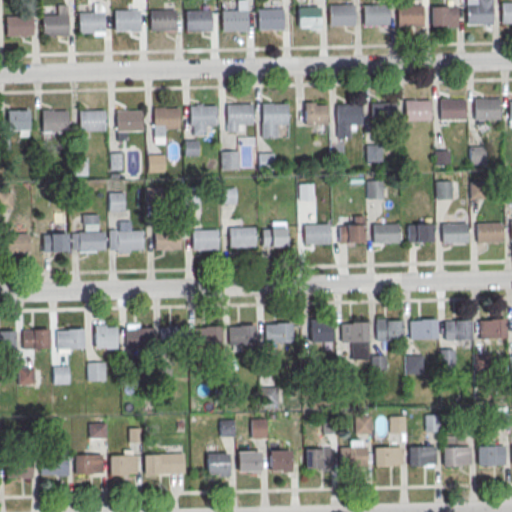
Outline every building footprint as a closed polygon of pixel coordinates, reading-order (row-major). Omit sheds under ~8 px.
[(500,2),(511,1),(511,22),(500,22),(500,2)] [(465,3),(492,3),(492,23),(466,24),(465,3)] [(328,4),(354,4),(355,24),(328,25),(328,4)] [(361,4),(387,4),(388,24),(362,25),(361,4)] [(397,5),(423,5),(423,25),(397,26),(397,5)] [(430,6),(456,5),(457,26),(430,26),(430,6)] [(298,8),(319,7),(319,30),(309,30),(309,28),(298,28),(298,8)] [(255,8),(282,8),(282,29),(256,29),(255,8)] [(113,10),(139,9),(140,30),(114,30),(113,10)] [(149,10),(175,9),(175,30),(149,30),(149,10)] [(184,10),(210,10),(210,30),(184,31),(184,10)] [(220,10),(246,10),(246,30),(220,31),(220,10)] [(77,12),(103,11),(103,32),(77,32),(77,12)] [(41,14),(67,14),(68,34),(41,35),(41,14)] [(4,15),(31,15),(31,35),(5,36),(4,15)] [(438,98),(464,98),(464,118),(438,119),(438,98)] [(472,98),(498,98),(498,118),(472,119),(472,98)] [(403,99),(429,99),(430,119),(403,120),(403,99)] [(303,102),(314,102),(314,105),(325,105),(326,125),(304,125),(303,102)] [(225,104),(252,103),(252,124),(226,124),(225,104)] [(261,104),(287,103),(287,125),(277,125),(277,138),(261,138),(261,104)] [(370,103),(397,103),(397,123),(371,123),(370,103)] [(188,105),(215,104),(215,125),(189,125),(188,105)] [(334,104),(361,104),(361,124),(335,125),(334,104)] [(152,108),(178,107),(179,128),(153,128),(152,108)] [(78,110),(104,109),(105,130),(79,130),(78,110)] [(115,110),(141,109),(142,130),(115,130),(115,110)] [(6,111),(27,110),(28,130),(7,131),(6,111)] [(41,110),(67,110),(68,130),(41,131),(41,110)] [(183,140),(199,140),(199,157),(183,157),(183,140)] [(365,145),(381,145),(381,162),(365,162),(365,145)] [(469,147),(485,147),(485,164),(470,164),(469,147)] [(434,151),(449,151),(449,165),(435,165),(434,151)] [(221,152),(236,152),(237,169),(221,169),(221,152)] [(258,153),(274,153),(274,170),(258,170),(258,153)] [(146,155),(162,155),(162,172),(147,172),(146,155)] [(71,159),(87,159),(87,176),(71,176),(71,159)] [(367,181),(382,181),(383,198),(367,198),(367,181)] [(436,181),(452,181),(452,198),(436,198),(436,181)] [(469,182),(485,182),(485,199),(470,199),(469,182)] [(297,183),(313,183),(313,200),(298,200),(297,183)] [(146,188),(161,187),(161,204),(146,205),(146,188)] [(221,187),(237,187),(237,204),(221,204),(221,187)] [(0,192),(10,192),(10,209),(0,209),(0,192)] [(183,192),(198,192),(199,209),(183,209),(183,192)] [(108,193),(124,193),(124,210),(108,210),(108,193)] [(337,242),(363,242),(363,216),(351,216),(351,224),(337,224),(337,242)] [(475,222),(501,221),(502,242),(475,242),(475,222)] [(261,246),(285,246),(285,222),(275,222),(275,227),(261,227),(261,246)] [(371,222),(397,222),(398,243),(372,243),(371,222)] [(405,222),(432,222),(432,242),(406,243),(405,222)] [(441,222),(467,222),(467,243),(441,243),(441,222)] [(303,223),(329,223),(329,243),(303,244),(303,223)] [(228,226),(254,226),(254,247),(228,247),(228,226)] [(153,229),(180,229),(180,249),(154,250),(153,229)] [(191,229),(217,229),(217,249),(191,250),(191,229)] [(116,231),(142,230),(142,251),(116,251),(116,231)] [(78,231),(104,231),(104,251),(78,252),(78,231)] [(1,233),(27,232),(28,253),(2,253),(1,233)] [(41,252),(67,252),(67,233),(41,233),(41,252)] [(309,319),(320,319),(320,322),(331,322),(332,342),(310,342),(309,319)] [(409,320),(436,319),(436,339),(410,339),(409,320)] [(479,319),(505,319),(506,339),(479,339),(479,319)] [(375,321),(402,320),(402,340),(376,340),(375,321)] [(444,321),(470,320),(471,340),(444,341),(444,321)] [(340,323),(367,322),(367,342),(341,343),(340,323)] [(264,323),(291,323),(291,343),(265,343),(264,323)] [(115,348),(115,324),(93,324),(93,348),(115,348)] [(228,326),(255,325),(255,345),(229,345),(228,326)] [(160,327),(186,326),(186,346),(160,347),(160,327)] [(194,327),(220,326),(220,346),(194,347),(194,327)] [(124,329),(151,328),(151,348),(125,349),(124,329)] [(56,329),(82,329),(83,349),(56,349),(56,329)] [(21,330),(48,330),(48,350),(22,350),(21,330)] [(0,331),(14,331),(14,351),(0,351),(0,331)] [(440,350),(454,349),(455,372),(441,372),(440,350)] [(474,354),(491,353),(492,371),(475,372),(474,354)] [(405,356),(422,355),(423,373),(405,374),(405,356)] [(86,363),(103,363),(104,380),(86,381),(86,363)] [(155,364),(170,363),(171,381),(156,382),(155,364)] [(52,367),(69,366),(70,384),(52,385),(52,367)] [(17,368),(35,367),(35,384),(18,385),(17,368)] [(260,388),(277,387),(278,405),(260,405),(260,388)] [(493,412),(508,411),(509,428),(493,428),(493,412)] [(423,414),(439,414),(439,430),(424,431),(423,414)] [(354,416),(369,415),(370,432),(354,432),(354,416)] [(388,416),(404,415),(404,432),(388,432),(388,416)] [(250,419),(265,419),(266,439),(251,439),(250,419)] [(219,421),(233,420),(234,437),(220,438),(219,421)] [(88,423),(105,422),(106,439),(89,440),(88,423)] [(128,429),(140,428),(140,443),(128,443),(128,429)] [(407,446),(434,445),(434,466),(408,466),(407,446)] [(443,446),(469,445),(469,466),(443,466),(443,446)] [(477,445),(503,445),(503,465),(477,466),(477,445)] [(40,456),(51,455),(51,446),(66,446),(67,476),(55,476),(55,474),(40,474),(40,456)] [(332,447),(304,447),(304,469),(332,469),(332,447)] [(339,448),(365,447),(365,468),(339,468),(339,448)] [(374,448),(401,447),(401,465),(374,466),(374,448)] [(268,450),(269,469),(270,470),(271,470),(281,470),(281,472),(288,472),(290,471),(289,450),(268,450)] [(237,452),(260,451),(260,472),(237,472),(237,452)] [(158,455),(158,454),(183,453),(184,474),(143,475),(143,455),(158,455)] [(74,455),(101,454),(101,475),(75,475),(74,455)] [(206,455),(228,454),(229,477),(217,477),(217,474),(206,475),(206,455)] [(109,456),(135,455),(136,476),(109,476),(109,456)] [(6,458),(31,457),(32,477),(7,478),(6,458)]
